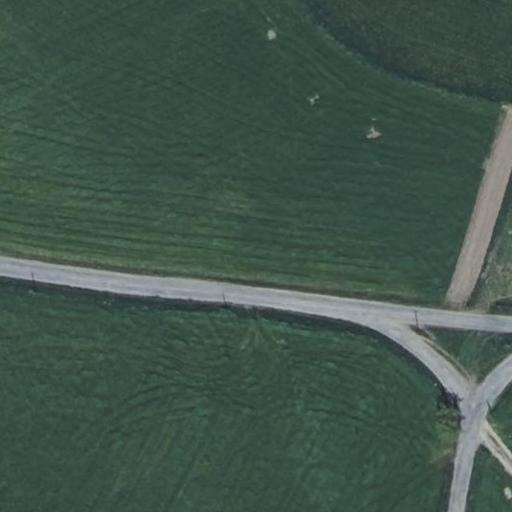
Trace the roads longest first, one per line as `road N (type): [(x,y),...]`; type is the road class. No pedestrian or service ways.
road 1 (unclassified): [(386,314),(0,263)]
road 2 (unclassified): [(386,314),(476,409)]
road 3 (unclassified): [(511,329),(386,314)]
